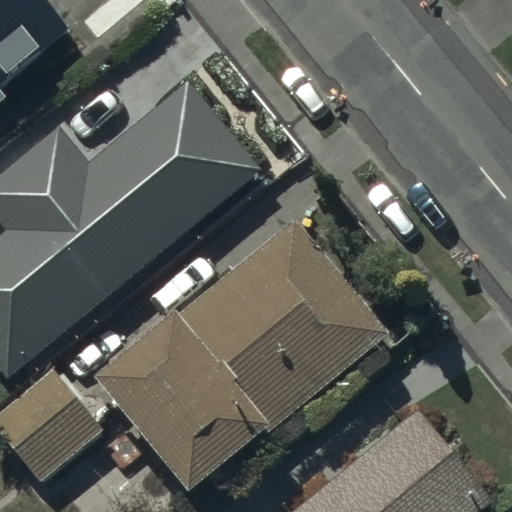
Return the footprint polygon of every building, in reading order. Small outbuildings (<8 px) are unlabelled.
[(0,0),(0,110),(11,102),(7,96),(43,66),(41,64),(71,39),(39,0),(0,0)] [(0,245),(0,374),(9,386),(261,180),(190,93),(91,174),(61,138),(0,188),(0,228),(8,239),(0,245)] [(295,231),(95,397),(190,511),(391,346),(295,231)] [(57,379),(0,424),(0,438),(42,491),(106,440),(57,379)] [(416,424),(306,511),(488,511),(490,511),(416,424)]
